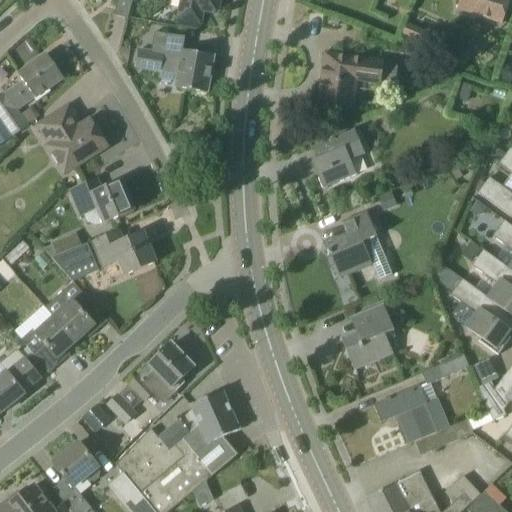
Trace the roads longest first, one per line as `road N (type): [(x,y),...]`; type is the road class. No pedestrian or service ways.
road 1 (residential): [(0,458),(210,280),(250,265)]
road 2 (primary): [(250,265),(244,139),(264,0)]
road 3 (primary): [(338,511),(261,331),(250,265)]
road 4 (residential): [(186,212),(140,125),(55,0)]
